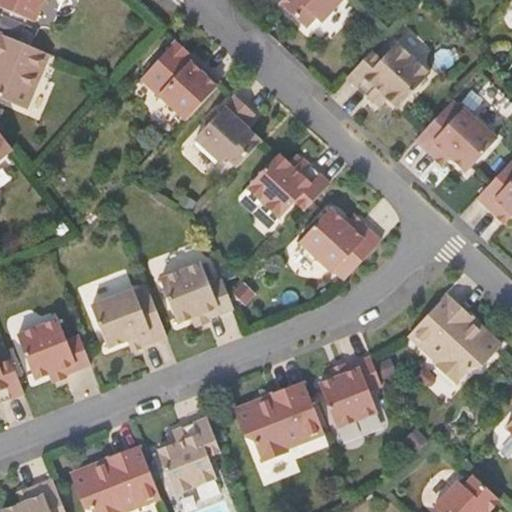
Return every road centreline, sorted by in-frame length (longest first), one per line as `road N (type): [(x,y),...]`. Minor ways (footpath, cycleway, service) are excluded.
road 1 (residential): [(445,227),(357,305),(0,443)]
road 2 (residential): [(203,6),(445,227)]
